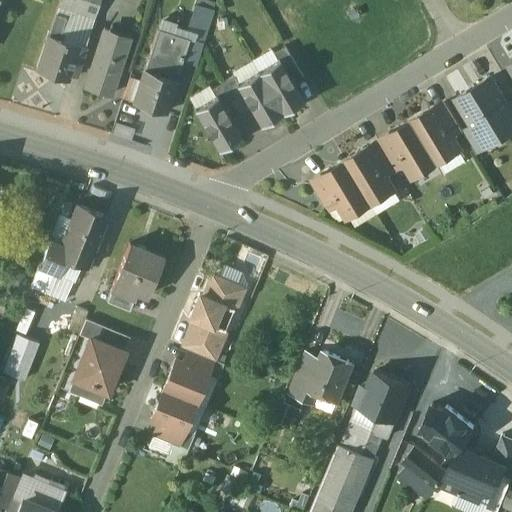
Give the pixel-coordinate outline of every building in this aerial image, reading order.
[(101,0),(61,0),(58,10),(94,22),(101,0)] [(94,22),(58,10),(55,18),(64,21),(59,36),(56,36),(55,40),(85,50),(94,22)] [(64,21),(55,18),(50,33),(56,36),(59,36),(64,21)] [(158,33),(144,74),(176,84),(182,66),(189,43),(158,33)] [(55,40),(48,38),(37,74),(67,84),(71,71),(77,74),(85,50),(55,40)] [(127,47),(102,39),(85,89),(110,98),(127,47)] [(203,48),(189,43),(182,66),(196,70),(203,48)] [(285,51),(274,58),(278,64),(279,64),(293,88),(303,82),(285,51)] [(238,87),(237,88),(251,112),(262,129),(303,105),(293,88),(279,64),(278,64),(238,87)] [(176,84),(144,74),(141,85),(134,106),(165,117),(176,84)] [(238,87),(234,80),(211,94),(216,101),(217,100),(231,124),(251,112),(237,88),(238,87)] [(130,82),(123,103),(134,106),(141,85),(130,82)] [(489,82),(455,103),(472,130),(484,150),(486,149),(484,146),(511,128),(511,119),(506,109),(489,82)] [(231,124),(217,100),(216,101),(195,112),(219,154),(241,141),(231,124)] [(460,133),(444,107),(434,114),(450,139),(460,133)] [(433,112),(410,125),(435,166),(458,153),(450,139),(434,114),(433,112)] [(410,125),(388,139),(389,141),(405,167),(413,180),(435,166),(410,125)] [(472,130),(462,136),(474,156),(484,150),(472,130)] [(405,167),(389,141),(378,148),(394,173),(405,167)] [(394,173),(378,148),(369,153),(385,179),(394,173)] [(368,151),(344,166),(369,207),(393,193),(369,153),(368,151)] [(344,166),(322,179),(323,181),(339,207),(347,220),(369,207),(344,166)] [(339,207),(323,181),(313,187),(329,214),(339,207)] [(108,220),(76,208),(70,223),(60,248),(56,258),(56,259),(80,268),(87,271),(108,220)] [(59,218),(48,244),(60,248),(70,223),(59,218)] [(60,248),(48,244),(39,268),(50,273),(56,259),(56,258),(60,248)] [(162,261),(129,247),(114,286),(136,295),(147,299),(162,261)] [(80,268),(56,259),(50,273),(54,275),(74,283),(80,268)] [(50,273),(39,268),(30,291),(45,297),(54,275),(50,273)] [(74,283),(54,275),(45,297),(64,305),(74,283)] [(242,294),(212,281),(204,300),(222,307),(212,329),(195,322),(190,335),(201,340),(199,343),(218,351),(242,294)] [(136,295),(114,286),(106,303),(129,312),(136,295)] [(204,300),(200,298),(190,320),(195,322),(212,329),(222,307),(204,300)] [(83,312),(72,308),(63,330),(74,334),(83,312)] [(109,331),(85,321),(79,335),(90,340),(104,346),(109,331)] [(201,340),(190,335),(183,350),(189,353),(213,363),(218,351),(199,343),(201,340)] [(104,346),(90,340),(73,379),(82,383),(107,393),(123,354),(104,346)] [(213,363),(189,353),(183,365),(207,375),(206,377),(218,382),(224,367),(213,363)] [(351,365),(322,353),(311,379),(307,390),(309,391),(336,402),(351,365)] [(183,365),(176,362),(163,393),(194,406),(206,377),(207,375),(183,365)] [(297,373),(288,395),(304,402),(309,391),(307,390),(311,379),(297,373)] [(408,388),(373,374),(365,391),(360,389),(353,405),(356,406),(378,416),(393,422),(408,388)] [(12,385),(0,379),(0,402),(5,404),(12,385)] [(107,393),(82,383),(76,396),(101,407),(107,393)] [(194,406),(163,393),(151,423),(158,426),(182,436),(183,433),(194,406)] [(356,406),(311,511),(350,511),(366,474),(371,476),(377,462),(372,460),(381,439),(370,434),(378,416),(356,406)] [(420,433),(425,434),(426,435),(453,455),(458,448),(472,430),(447,409),(444,412),(432,407),(420,433)] [(393,422),(378,416),(370,434),(381,439),(385,441),(393,422)] [(182,436),(158,426),(153,439),(188,453),(194,438),(183,433),(182,436)] [(511,480),(511,479),(511,442),(501,438),(491,462),(504,467),(500,476),(511,480)] [(500,476),(504,467),(491,462),(481,458),(480,461),(472,458),(473,454),(458,448),(453,455),(453,457),(446,474),(439,488),(478,505),(483,493),(492,496),(500,476)] [(446,474),(415,449),(412,453),(398,479),(424,501),(439,488),(446,474)] [(20,480),(1,472),(0,473),(0,488),(1,489),(0,492),(0,506),(8,510),(13,497),(20,480)] [(511,511),(511,495),(507,493),(499,511),(501,511),(511,511)] [(18,511),(23,501),(13,497),(8,510),(6,511),(18,511)] [(48,511),(23,501),(18,511),(48,511)]
